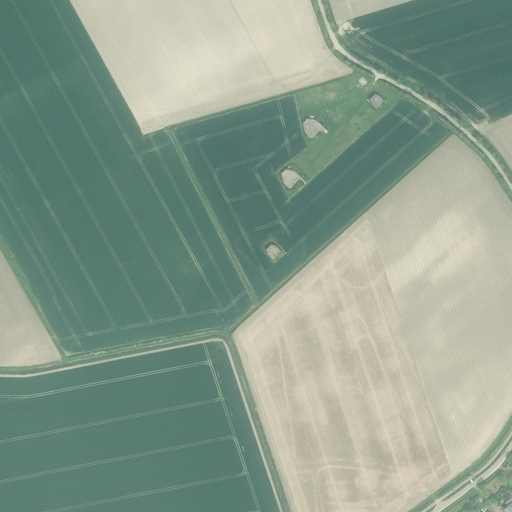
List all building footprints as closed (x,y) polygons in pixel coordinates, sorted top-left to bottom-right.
[(377,108),(384,101),(379,95),(374,95),(371,99),(371,103),(377,108)] [(323,131),(326,133),(328,131),(315,120),(313,119),(313,116),(310,115),(309,119),(308,118),(304,122),(303,123),(305,132),(311,137),(311,138),(312,138),(319,131),(323,131)] [(302,182),(305,184),(306,182),(294,171),(291,170),(292,167),(288,166),(288,170),(286,169),(282,173),(282,174),(284,183),(289,189),(290,189),(291,188),(292,187),(293,185),(296,182),(302,182)] [(273,258),(280,251),(276,245),(270,245),(267,249),(268,253),(273,258)] [(506,511),(509,511),(511,510),(511,501),(511,497),(509,494),(503,499),(508,505),(503,508),(506,511)]
